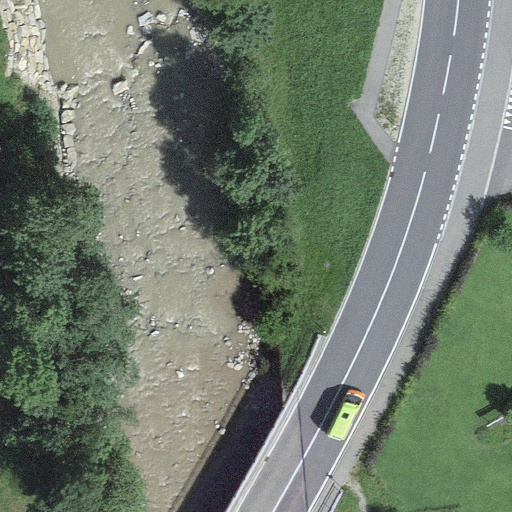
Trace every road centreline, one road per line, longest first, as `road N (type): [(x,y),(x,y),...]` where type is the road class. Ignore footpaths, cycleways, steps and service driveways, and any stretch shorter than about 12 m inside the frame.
road 1 (secondary): [(440,112),(376,307),(275,511)]
road 2 (track): [(393,0),(366,105),(389,140),(427,160)]
